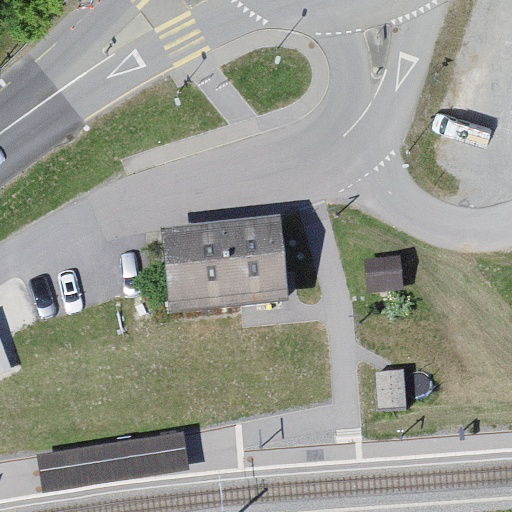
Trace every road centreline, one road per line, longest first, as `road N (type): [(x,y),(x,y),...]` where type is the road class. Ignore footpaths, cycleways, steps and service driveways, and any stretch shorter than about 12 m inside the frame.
road 1 (residential): [(363,114),(321,150),(148,194),(0,264)]
road 2 (secondary): [(75,80),(113,56),(272,0)]
road 3 (residential): [(319,0),(360,56),(363,114)]
road 4 (residential): [(363,114),(388,80),(417,0)]
